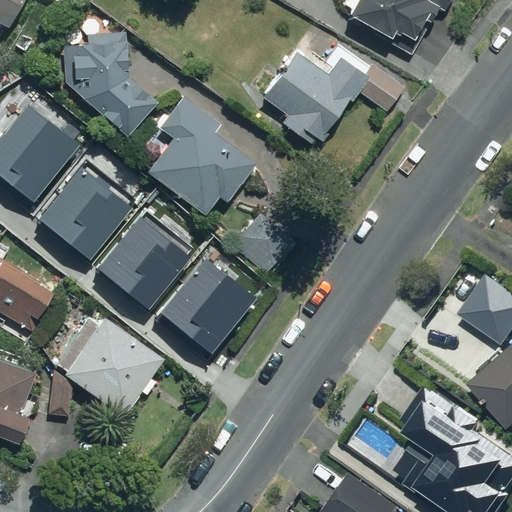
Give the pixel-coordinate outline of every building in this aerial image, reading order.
[(0,0),(0,22),(8,27),(23,0),(0,0)] [(356,0),(349,14),(375,29),(373,33),(412,55),(439,7),(445,11),(451,0),(356,0)] [(1,25),(0,26),(0,45),(9,30),(1,25)] [(63,46),(66,82),(128,136),(158,101),(128,76),(126,31),(89,34),(88,44),(63,46)] [(284,123),(312,143),(317,137),(323,141),(360,92),(387,112),(405,88),(373,64),(366,73),(341,56),(328,75),(296,52),(263,97),(289,115),(284,123)] [(221,123),(182,95),(159,127),(174,138),(148,173),(206,215),(219,197),(227,203),(257,163),(214,133),(221,123)] [(80,146),(28,105),(0,139),(0,184),(30,209),(80,146)] [(140,201),(88,160),(38,222),(90,263),(140,201)] [(198,250),(146,208),(96,271),(148,312),(198,250)] [(294,240),(261,213),(233,246),(266,274),(294,240)] [(0,311),(32,330),(53,293),(40,285),(41,282),(24,272),(27,268),(21,264),(18,269),(0,257),(0,311)] [(258,299),(206,257),(156,320),(208,361),(258,299)] [(511,344),(466,386),(507,430),(511,425),(511,293),(484,274),(457,315),(480,331),(501,344),(511,329),(511,344)] [(67,371),(65,374),(125,416),(142,391),(147,394),(156,381),(151,378),(165,358),(104,317),(99,324),(88,317),(56,364),(67,371)] [(0,436),(19,444),(29,418),(21,415),(36,374),(0,359),(0,436)] [(411,441),(391,470),(403,479),(399,485),(440,511),(495,511),(506,496),(501,492),(511,475),(511,458),(471,431),(478,420),(424,383),(413,399),(399,420),(405,423),(398,433),(411,441)] [(395,511),(402,503),(351,467),(320,510),(323,511),(395,511)]
